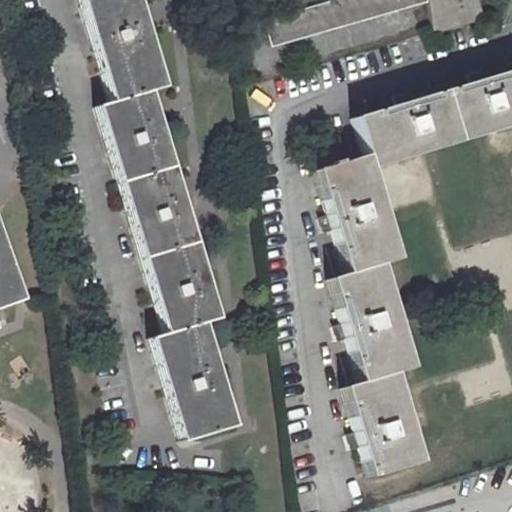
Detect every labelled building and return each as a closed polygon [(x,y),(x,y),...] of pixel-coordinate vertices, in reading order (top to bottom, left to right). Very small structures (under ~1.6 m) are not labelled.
[(216,321),(144,95),(160,89),(131,0),(75,0),(108,104),(88,110),(160,337),(145,342),(177,445),(231,428),(199,326),(216,321)] [(426,0),(340,0),(262,24),(270,52),(427,4),(426,0)] [(487,21),(481,0),(430,0),(436,36),(487,21)] [(511,129),(511,73),(487,82),(485,76),(470,81),(472,87),(413,105),(411,99),(396,103),(398,109),(354,123),(365,160),(311,176),(325,220),(319,222),(323,238),(329,236),(343,280),(325,285),(338,329),(332,330),(337,347),(343,345),(356,389),(338,394),(352,439),(345,441),(350,457),(356,455),(366,485),(413,471),(387,380),(407,374),(375,270),(395,264),(369,173),(511,129)] [(0,300),(22,293),(0,232),(0,300)]
